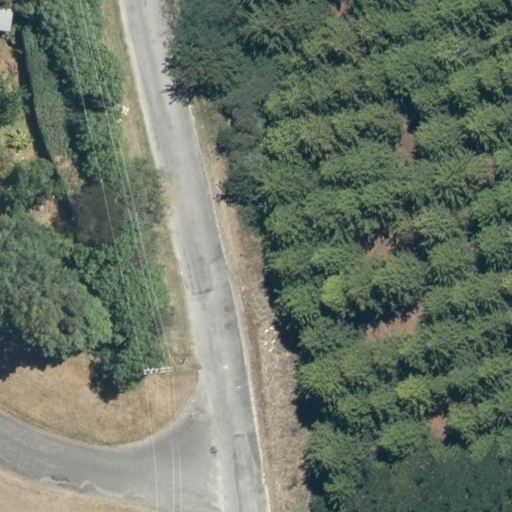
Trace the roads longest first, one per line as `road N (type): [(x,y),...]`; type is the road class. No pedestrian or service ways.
road 1 (residential): [(134,0),(234,395),(234,481)]
road 2 (residential): [(0,439),(234,481)]
